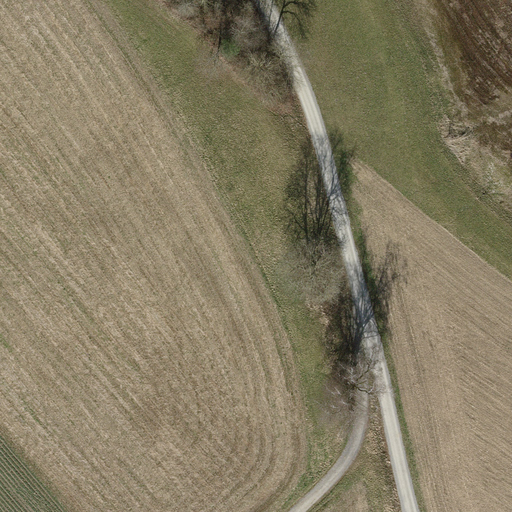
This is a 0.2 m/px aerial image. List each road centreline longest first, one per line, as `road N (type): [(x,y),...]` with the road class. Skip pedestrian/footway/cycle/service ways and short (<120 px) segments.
road 1 (track): [(409,511),(313,115),(265,0)]
road 2 (track): [(359,300),(350,450),(338,475),(299,511)]
